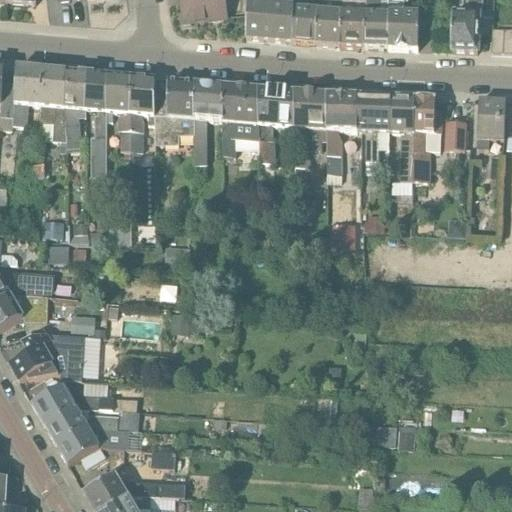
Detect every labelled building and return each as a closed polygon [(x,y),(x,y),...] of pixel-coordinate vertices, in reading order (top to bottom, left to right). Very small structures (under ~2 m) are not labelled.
[(7,0),(7,6),(36,9),(36,0),(7,0)] [(180,0),(183,28),(225,23),(222,0),(180,0)] [(246,0),(245,43),(291,48),(291,0),(281,0),(281,8),(255,7),(255,1),(257,1),(257,0),(246,0)] [(315,0),(291,0),(291,48),(314,50),(316,15),(316,2),(315,0)] [(330,15),(329,0),(315,0),(316,2),(316,15),(314,50),(339,52),(340,16),(330,15)] [(340,16),(339,52),(363,53),(365,0),(352,0),(353,1),(341,0),(340,16)] [(365,0),(363,53),(387,54),(388,17),(389,4),(389,0),(365,0)] [(388,17),(387,54),(418,55),(419,16),(404,16),(404,0),(389,0),(389,4),(388,17)] [(467,0),(467,16),(453,15),(451,56),(477,58),(478,33),(481,33),(481,21),(483,21),(483,0),(467,0)] [(503,59),(503,57),(503,34),(491,34),(490,58),(503,59)] [(511,34),(503,34),(503,57),(511,57),(511,34)] [(29,111),(39,112),(41,75),(16,73),(15,96),(3,95),(1,117),(0,124),(0,133),(12,135),(13,130),(27,132),(29,111)] [(60,157),(68,157),(67,151),(66,143),(63,114),(65,77),(41,75),(39,112),(41,112),(40,127),(39,128),(38,140),(45,140),(45,146),(61,146),(60,157)] [(86,123),(86,116),(85,79),(65,77),(63,114),(66,143),(67,151),(68,157),(68,154),(80,153),(78,142),(80,142),(78,123),(86,123)] [(107,182),(107,126),(106,126),(105,81),(85,79),(86,116),(98,117),(98,120),(95,120),(95,142),(91,142),(91,183),(107,182)] [(121,156),(130,156),(129,83),(105,81),(106,126),(107,126),(113,126),(113,119),(120,119),(117,125),(118,136),(121,136),(121,156)] [(130,156),(133,156),(141,156),(141,138),(144,138),(144,127),(141,120),(148,121),(148,130),(154,130),(153,85),(129,83),(130,156)] [(179,140),(194,140),(193,88),(153,85),(154,130),(155,150),(179,150),(179,140)] [(207,125),(222,127),(221,91),(193,88),(194,140),(194,170),(207,170),(207,125)] [(236,162),(236,144),(258,146),(257,130),(256,94),(221,91),(222,127),(223,127),(222,132),(223,162),(236,162)] [(284,133),(293,134),(292,97),(256,94),(257,130),(258,146),(259,146),(260,168),(275,168),(275,146),(273,146),(273,132),(284,133)] [(322,148),(326,148),(325,100),(292,97),(293,134),(295,134),(295,146),(295,172),(295,180),(306,179),(306,173),(311,174),(310,156),(322,156),(322,148)] [(338,136),(355,137),(354,101),(325,100),(326,148),(327,179),(342,180),(343,149),(338,136)] [(379,155),(379,138),(390,138),(390,102),(354,101),(355,137),(357,137),(357,138),(360,138),(366,138),(366,166),(379,166),(379,155)] [(401,139),(400,187),(411,187),(410,183),(414,103),(390,102),(390,138),(390,139),(401,139)] [(440,156),(440,138),(441,118),(435,118),(435,104),(414,103),(410,183),(411,187),(430,187),(431,156),(440,156)] [(490,146),(504,147),(506,107),(479,105),(477,154),(489,155),(490,146)] [(445,127),(444,156),(466,156),(466,150),(468,150),(469,135),(466,135),(467,127),(445,127)] [(295,146),(295,134),(293,134),(284,133),(284,145),(295,146)] [(141,167),(141,156),(133,156),(133,167),(141,167)] [(384,238),(384,220),(368,220),(368,226),(365,226),(365,238),(384,238)] [(465,232),(474,232),(474,220),(465,220),(465,232)] [(464,225),(448,225),(448,242),(464,242),(464,225)] [(86,226),(73,226),(73,240),(86,240),(86,226)] [(66,245),(66,227),(38,227),(38,245),(66,245)] [(96,245),(96,247),(107,247),(107,234),(96,234),(96,237),(89,237),(89,244),(96,245)] [(126,242),(116,241),(116,248),(126,249),(126,250),(132,250),(133,243),(126,242)] [(48,268),(64,267),(63,250),(47,251),(48,268)] [(175,278),(183,279),(184,252),(166,251),(165,269),(176,270),(175,278)] [(86,253),(73,253),(73,267),(86,267),(86,253)] [(0,305),(11,299),(6,290),(9,289),(11,292),(51,296),(53,281),(29,279),(29,278),(0,275),(0,305)] [(0,336),(23,323),(25,327),(47,328),(48,302),(33,300),(12,300),(12,299),(11,299),(0,305),(0,336)] [(109,321),(117,322),(117,315),(110,314),(109,321)] [(208,335),(209,320),(171,317),(169,339),(188,340),(188,335),(196,336),(196,335),(208,335)] [(96,322),(72,321),(71,337),(94,338),(96,322)] [(29,387),(53,382),(66,379),(66,386),(83,386),(85,342),(50,341),(22,346),(30,359),(10,371),(20,388),(28,384),(29,387)] [(389,349),(375,348),(373,375),(388,376),(389,349)] [(88,414),(119,416),(119,417),(140,418),(140,417),(137,417),(137,405),(131,404),(82,400),(68,395),(64,390),(62,391),(57,383),(48,388),(54,398),(32,410),(45,432),(76,414),(88,415),(88,414)] [(45,385),(25,397),(32,410),(54,398),(48,388),(47,388),(45,385)] [(325,403),(323,427),(336,428),(338,404),(325,403)] [(133,436),(137,437),(137,436),(138,436),(140,418),(119,417),(119,416),(88,414),(88,415),(76,414),(45,432),(57,452),(88,433),(116,435),(133,436)] [(212,431),(224,432),(225,425),(213,423),(212,431)] [(397,432),(373,430),(372,450),(396,452),(397,432)] [(81,463),(98,453),(100,452),(144,456),(145,443),(133,442),(133,436),(116,435),(88,433),(57,452),(68,471),(81,463)] [(98,453),(81,463),(87,473),(106,461),(100,452),(98,453)] [(150,472),(175,474),(175,472),(175,464),(176,458),(152,456),(150,472)] [(373,499),(381,499),(381,494),(389,493),(388,475),(372,476),(373,493),(371,493),(371,499),(373,499)] [(150,503),(179,505),(180,503),(193,504),(194,494),(186,493),(186,490),(124,486),(122,488),(117,479),(84,498),(91,511),(113,511),(128,504),(126,501),(150,503)] [(372,511),(371,499),(371,493),(360,492),(358,511),(372,511)] [(128,504),(113,511),(149,511),(150,503),(126,501),(128,504)]
